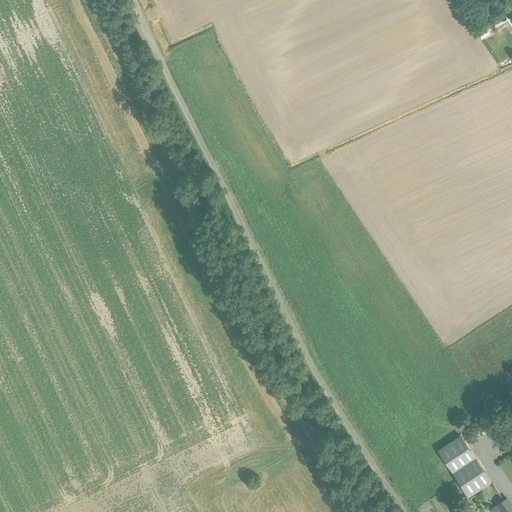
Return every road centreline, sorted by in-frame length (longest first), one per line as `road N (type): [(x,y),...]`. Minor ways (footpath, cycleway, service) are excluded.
road 1 (unclassified): [(407,511),(317,362),(139,0)]
road 2 (track): [(351,511),(262,369),(89,0)]
